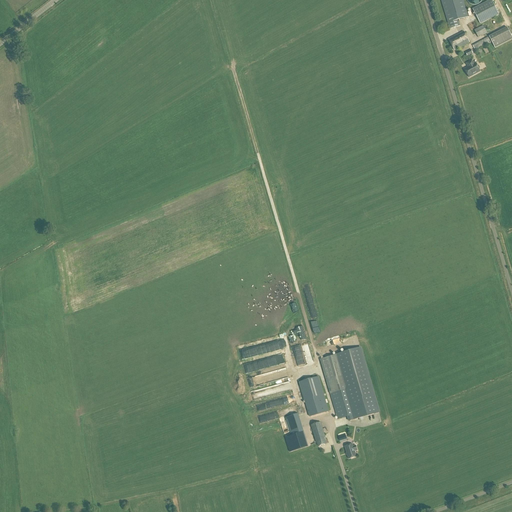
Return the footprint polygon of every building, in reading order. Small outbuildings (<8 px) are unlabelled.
[(440,0),(448,23),(468,17),(463,0),(440,0)] [(473,9),(480,24),(499,15),(491,0),(473,9)] [(474,30),(478,38),(487,33),(483,26),(474,30)] [(448,40),(455,51),(470,43),(462,28),(458,30),(459,34),(448,40)] [(489,37),(494,48),(511,39),(511,38),(507,28),(489,37)] [(465,70),(469,78),(481,72),(479,70),(480,69),(479,67),(478,66),(476,63),(474,64),(472,61),(467,64),(469,68),(465,70)] [(338,419),(348,417),(349,421),(379,412),(360,348),(321,360),(338,419)] [(254,375),(256,382),(287,374),(285,367),(254,375)] [(318,377),(300,383),(310,417),(328,412),(318,377)] [(274,398),(254,403),(256,410),(276,405),(274,398)] [(263,414),(264,419),(286,413),(285,408),(263,414)] [(286,418),(292,436),(297,435),(302,450),(309,447),(304,432),(303,433),(298,414),(286,418)] [(311,425),(316,442),(317,442),(318,446),(326,444),(325,440),(326,440),(321,422),(311,425)] [(345,447),(349,459),(356,457),(355,451),(357,451),(356,446),(351,447),(351,445),(345,447)]
